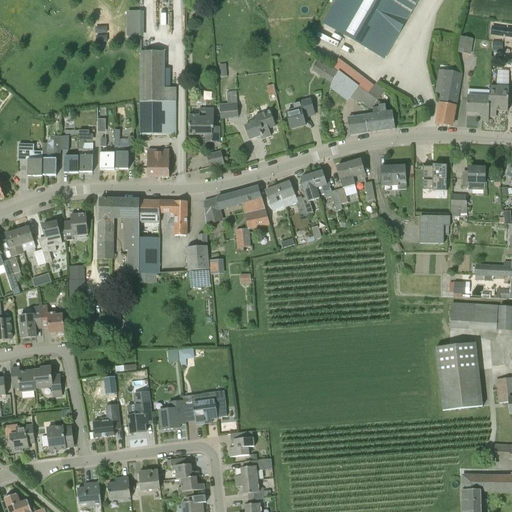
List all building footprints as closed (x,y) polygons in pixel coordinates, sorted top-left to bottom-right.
[(323,24),(381,58),(414,0),(336,0),(323,24)] [(96,28),(108,24),(103,8),(91,11),(96,28)] [(127,8),(128,34),(145,34),(145,8),(127,8)] [(472,39),(460,37),(458,53),(470,55),(472,39)] [(140,52),(141,102),(141,135),(175,136),(177,88),(165,88),(165,52),(140,52)] [(332,83),(338,72),(328,66),(329,65),(319,59),(315,67),(324,72),(322,76),(332,83)] [(350,136),(383,131),(380,108),(376,108),(373,106),(377,101),(368,94),(339,71),(338,72),(339,72),(338,72),(332,83),(346,92),(348,90),(371,108),(370,110),(372,111),(373,111),(373,115),(348,119),(350,136)] [(444,84),(437,126),(451,127),(460,77),(445,74),(444,84)] [(375,84),(368,94),(377,101),(384,91),(375,84)] [(276,94),(274,85),(267,87),(269,95),(276,94)] [(489,98),(489,117),(496,118),(496,111),(508,112),(509,89),(490,87),(489,98)] [(228,104),(220,105),(221,118),(239,116),(236,91),(227,92),(228,104)] [(489,117),(489,98),(467,97),(467,113),(482,114),(481,121),(488,122),(489,117)] [(286,113),(291,130),(306,126),(303,115),(307,114),(308,117),(315,115),(311,100),(293,105),(294,110),(286,113)] [(383,131),(395,129),(393,113),(392,112),(387,113),(385,105),(379,106),(380,108),(383,131)] [(206,143),(217,143),(217,126),(214,126),(214,109),(199,109),(199,116),(189,116),(189,135),(206,135),(206,143)] [(254,117),(256,121),(250,123),(251,125),(244,127),(250,141),(261,136),(262,140),(271,136),(268,129),(275,127),(270,112),(254,117)] [(128,153),(128,146),(120,146),(120,131),(115,130),(114,152),(114,153),(113,171),(115,171),(115,170),(119,170),(128,170),(129,153),(128,153)] [(61,154),(61,151),(62,137),(54,137),(53,152),(48,152),(48,144),(43,144),(42,152),(43,152),(41,177),(42,177),(42,174),(47,174),(47,176),(56,176),(57,159),(55,159),(55,154),(61,154)] [(83,150),(84,141),(79,141),(79,155),(78,157),(78,174),(79,170),(83,171),(83,173),(92,173),(93,150),(83,150)] [(33,177),(41,177),(43,152),(42,152),(29,151),(29,145),(19,145),(19,160),(28,161),(28,177),(29,177),(29,174),(33,174),(33,177)] [(169,151),(160,151),(156,151),(148,151),(148,178),(170,178),(169,151)] [(113,171),(114,153),(101,153),(100,170),(101,170),(105,170),(113,171)] [(69,174),(78,174),(78,157),(65,156),(64,173),(65,173),(65,171),(69,171),(69,174)] [(208,161),(209,168),(225,165),(223,158),(208,161)] [(349,164),(355,184),(365,181),(364,178),(366,177),(361,160),(349,164)] [(349,164),(337,167),(342,188),(355,184),(349,164)] [(398,187),(398,190),(407,189),(405,166),(381,168),(382,188),(382,187),(398,187)] [(445,191),(446,167),(422,166),(422,180),(432,180),(431,191),(445,191)] [(485,186),(485,168),(475,168),(475,169),(469,169),(469,175),(462,176),(462,187),(471,188),(471,190),(484,190),(485,186)] [(312,175),(319,195),(324,194),(326,199),(332,197),(336,211),(342,209),(341,204),(337,190),(332,192),(326,175),(324,176),(323,171),(312,175)] [(302,199),(308,215),(314,213),(310,201),(320,198),(319,195),(312,175),(301,178),(302,183),(300,184),(305,198),(302,199)] [(281,196),(286,208),(296,204),(301,217),(308,215),(302,199),(301,197),(296,199),(290,182),(277,187),(281,196)] [(372,182),(365,183),(368,201),(375,200),(372,182)] [(281,196),(277,187),(265,192),(272,209),(279,206),(276,198),(281,196)] [(204,202),(205,215),(207,227),(214,226),(213,213),(218,211),(233,207),(241,205),(262,199),(258,188),(238,193),(204,202)] [(337,190),(341,204),(348,202),(344,188),(337,190)] [(467,213),(467,195),(452,195),(451,216),(460,217),(459,213),(467,213)] [(139,223),(139,201),(121,200),(120,201),(113,201),(113,200),(100,200),(97,261),(111,261),(112,218),(124,219),(124,251),(127,251),(128,273),(139,273),(139,251),(139,223)] [(139,201),(139,223),(160,223),(160,213),(170,213),(170,218),(175,218),(175,235),(186,236),(187,202),(139,201)] [(248,229),(236,230),(238,252),(244,252),(244,248),(250,247),(248,231),(248,230),(270,226),(266,211),(253,214),(254,219),(246,221),(248,229)] [(87,226),(86,214),(71,216),(71,222),(64,223),(66,241),(73,240),(72,238),(87,236),(86,226),(87,226)] [(420,216),(419,243),(444,243),(444,226),(450,226),(450,216),(420,216)] [(57,222),(42,225),(45,237),(39,239),(42,250),(47,263),(52,262),(49,252),(57,250),(55,245),(53,238),(61,236),(57,222)] [(35,246),(30,228),(18,231),(24,252),(32,249),(31,247),(35,246)] [(24,252),(18,231),(5,235),(12,258),(25,254),(24,252)] [(186,248),(187,258),(188,271),(209,269),(206,235),(198,235),(199,247),(186,248)] [(47,263),(42,250),(34,252),(38,266),(47,263)] [(511,255),(511,256),(511,262),(503,261),(504,266),(476,264),(476,276),(491,277),(511,277),(511,255)] [(16,258),(9,260),(14,274),(21,272),(16,258)] [(14,274),(9,260),(3,262),(4,266),(12,290),(19,288),(14,274)] [(223,274),(222,261),(210,262),(211,274),(223,274)] [(86,300),(84,265),(70,266),(71,287),(74,287),(74,300),(86,300)] [(190,273),(191,287),(209,285),(208,271),(190,273)] [(36,285),(52,280),(50,272),(33,277),(36,285)] [(511,279),(511,290),(498,289),(497,298),(511,299),(511,279)] [(466,283),(454,283),(454,294),(466,294),(466,283)] [(452,304),(450,328),(497,330),(498,306),(452,304)] [(56,336),(65,335),(64,314),(56,315),(56,313),(48,314),(47,305),(41,306),(41,309),(42,325),(42,329),(49,328),(49,334),(54,334),(56,333),(56,336)] [(511,332),(511,308),(500,308),(498,331),(511,332)] [(0,340),(12,339),(10,320),(1,321),(0,309),(0,340)] [(19,317),(22,339),(36,337),(35,326),(36,326),(36,325),(41,325),(42,325),(41,309),(33,310),(33,315),(19,317)] [(475,343),(449,346),(436,347),(443,410),(482,406),(475,343)] [(36,389),(52,388),(53,396),(62,395),(60,376),(52,377),(51,368),(41,369),(41,371),(34,371),(36,389)] [(36,391),(36,389),(34,371),(20,373),(20,369),(11,370),(12,388),(19,387),(20,393),(36,391)] [(106,396),(117,394),(115,377),(104,379),(106,396)] [(511,384),(511,378),(496,380),(499,403),(508,402),(509,415),(511,414),(511,384)] [(130,428),(131,434),(146,433),(145,421),(152,420),(153,424),(150,393),(134,395),(136,416),(129,417),(130,428)] [(205,421),(218,419),(217,410),(220,409),(218,393),(202,395),(192,396),(196,426),(197,425),(202,424),(202,425),(205,424),(205,421)] [(160,411),(162,431),(180,429),(179,418),(184,417),(185,424),(186,424),(184,402),(169,404),(170,410),(160,411)] [(114,430),(121,430),(118,405),(106,406),(108,421),(93,423),(95,438),(102,438),(103,438),(103,437),(107,437),(107,438),(107,437),(115,436),(114,430)] [(28,444),(35,443),(33,426),(16,428),(17,434),(10,435),(13,454),(23,452),(22,447),(27,447),(28,449),(28,444)] [(47,429),(50,452),(66,450),(66,447),(73,446),(73,447),(74,447),(71,427),(63,428),(63,427),(47,429)] [(229,449),(230,458),(249,456),(248,448),(254,447),(253,438),(250,438),(249,432),(230,434),(232,444),(234,443),(235,448),(229,449)] [(511,460),(511,447),(495,446),(495,453),(511,454),(510,460),(511,460)] [(167,461),(167,466),(171,466),(171,471),(176,471),(177,480),(181,479),(196,478),(199,478),(198,472),(192,473),(191,465),(186,465),(186,459),(167,461)] [(235,477),(236,482),(258,480),(257,471),(261,470),(272,469),(271,459),(256,461),(250,462),(245,462),(245,468),(241,469),(242,476),(235,477)] [(145,475),(139,476),(141,491),(160,489),(158,471),(144,472),(145,475)] [(480,491),(511,491),(511,477),(463,477),(462,491),(480,491)] [(122,483),(108,484),(109,501),(131,498),(130,492),(129,486),(129,478),(121,479),(122,483)] [(179,498),(186,498),(194,497),(193,492),(204,490),(204,484),(197,485),(196,478),(181,479),(182,488),(178,488),(179,498)] [(259,488),(258,480),(236,482),(236,488),(243,487),(244,495),(248,494),(249,500),(264,498),(263,491),(263,488),(259,488)] [(101,506),(99,483),(92,484),(92,488),(77,489),(79,505),(94,503),(94,507),(101,506)] [(481,511),(480,491),(462,491),(462,502),(462,511),(481,511)] [(17,494),(5,498),(9,511),(38,511),(35,511),(32,511),(28,501),(20,504),(17,494)] [(194,498),(194,497),(186,498),(187,503),(182,503),(182,511),(203,511),(203,506),(201,507),(201,503),(206,503),(205,496),(194,498)] [(261,511),(261,508),(265,508),(264,498),(249,500),(249,505),(245,506),(245,511),(261,511)]
